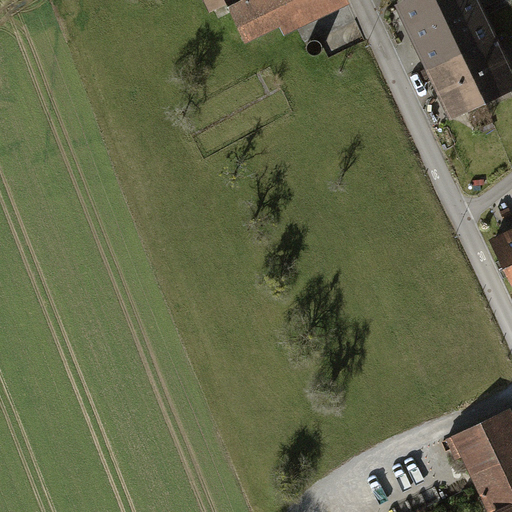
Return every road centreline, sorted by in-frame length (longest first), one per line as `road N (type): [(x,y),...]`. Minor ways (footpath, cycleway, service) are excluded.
road 1 (residential): [(358,0),(458,218)]
road 2 (residential): [(458,218),(511,332)]
